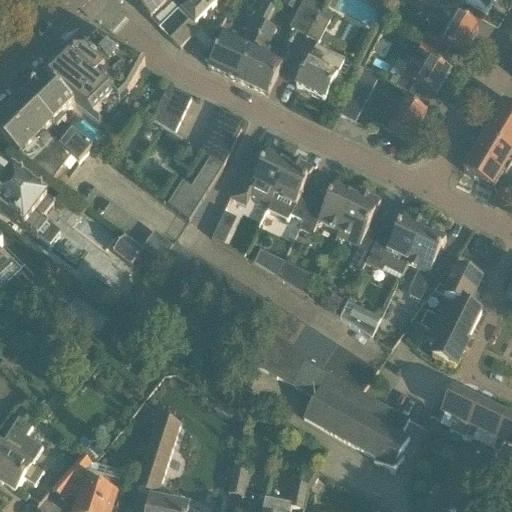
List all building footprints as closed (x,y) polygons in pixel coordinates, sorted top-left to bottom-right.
[(129,0),(151,22),(170,2),(181,13),(188,6),(181,0),(129,0)] [(181,0),(188,6),(181,13),(191,22),(195,27),(202,20),(221,0),(181,0)] [(238,83),(264,26),(262,25),(271,8),(256,0),(250,12),(255,15),(252,20),(248,18),(242,30),(249,33),(243,46),(223,36),(208,69),(238,83)] [(283,0),(281,5),(292,10),(296,0),(283,0)] [(333,0),(331,8),(364,18),(369,0),(333,0)] [(412,0),(428,9),(433,0),(412,0)] [(462,0),(466,2),(465,3),(486,16),(495,0),(462,0)] [(315,18),(317,17),(321,10),(305,1),(290,30),(306,38),(315,18)] [(315,18),(306,38),(318,45),(329,24),(317,17),(315,18)] [(434,23),(431,28),(425,37),(461,59),(478,30),(458,18),(449,32),(434,23)] [(180,51),(193,39),(200,32),(195,27),(191,22),(185,28),(171,42),(180,51)] [(264,26),(238,83),(268,98),(283,64),(263,55),(274,30),(264,26)] [(213,45),(200,32),(193,39),(208,55),(213,45)] [(305,40),(306,40),(293,69),(303,74),(296,90),(325,103),(327,98),(345,106),(366,64),(347,55),(344,61),(317,48),(318,45),(306,38),(305,40)] [(128,100),(145,68),(124,57),(125,56),(124,55),(123,56),(102,45),(103,44),(102,43),(101,44),(97,42),(86,53),(85,53),(85,56),(73,55),(73,64),(62,64),(60,67),(59,66),(58,67),(47,78),(46,78),(45,79),(46,79),(44,81),(74,107),(94,121),(120,96),(128,100)] [(412,98),(417,89),(436,100),(451,75),(429,62),(421,76),(406,67),(394,88),(412,98)] [(364,70),(349,97),(365,106),(379,79),(364,70)] [(28,97),(62,125),(66,121),(63,118),(74,107),(44,81),(28,97)] [(192,101),(168,89),(161,102),(186,114),(192,101)] [(28,97),(12,112),(71,158),(79,165),(92,150),(62,125),(28,97)] [(180,126),(183,119),(186,114),(161,102),(155,115),(180,126)] [(401,102),(389,121),(375,113),(369,122),(409,146),(427,117),(401,102)] [(511,110),(504,106),(484,140),(511,156),(511,110)] [(52,183),(71,158),(12,112),(0,124),(0,143),(21,159),(49,181),(52,183)] [(215,124),(239,136),(245,125),(221,113),(215,124)] [(155,115),(151,125),(173,139),(180,126),(155,115)] [(210,134),(234,146),(239,136),(215,124),(210,134)] [(229,157),(234,146),(210,134),(205,145),(229,157)] [(511,156),(484,140),(463,174),(492,191),(511,157),(511,156)] [(200,156),(209,161),(223,170),(229,157),(205,145),(200,156)] [(250,163),(249,163),(231,200),(246,208),(251,197),(270,207),(275,197),(274,197),(289,167),(288,166),(267,156),(260,170),(249,165),(250,163)] [(223,170),(209,161),(191,189),(183,183),(168,207),(189,222),(223,170)] [(274,197),(275,197),(296,207),(291,217),(303,223),(318,193),(317,192),(314,197),(303,192),(313,172),(291,162),(288,166),(289,167),(274,197)] [(0,211),(48,248),(59,234),(42,220),(54,205),(11,172),(0,186),(0,211)] [(357,199),(356,199),(335,189),(324,212),(312,207),(319,193),(318,193),(303,223),(299,232),(312,238),(318,225),(339,235),(357,199)] [(500,190),(496,198),(508,204),(511,196),(500,190)] [(339,235),(336,240),(359,250),(358,252),(370,258),(386,226),(384,225),(382,230),(371,225),(381,205),(358,194),(356,199),(357,199),(339,235)] [(504,211),(508,204),(496,198),(492,206),(504,211)] [(384,231),(387,226),(386,226),(370,258),(365,268),(382,276),(388,262),(406,271),(407,269),(425,232),(427,228),(405,217),(395,237),(384,231)] [(240,253),(247,238),(232,231),(225,246),(240,253)] [(407,269),(418,274),(408,295),(409,299),(425,307),(434,294),(439,287),(448,273),(449,273),(435,266),(446,242),(425,232),(407,269)] [(144,254),(124,238),(112,252),(132,268),(144,254)] [(0,292),(0,293),(2,292),(0,289),(0,273),(11,263),(12,262),(0,250),(0,248),(3,246),(0,243),(0,292)] [(162,266),(161,267),(182,280),(196,258),(175,245),(173,248),(162,266)] [(196,258),(182,280),(192,286),(206,265),(196,258)] [(15,259),(12,262),(11,263),(19,272),(20,274),(25,269),(15,259)] [(273,260),(266,273),(276,279),(283,265),(273,260)] [(206,265),(192,286),(202,293),(216,271),(206,265)] [(307,299),(311,291),(316,280),(283,265),(276,279),(307,299)] [(216,271),(202,293),(213,300),(226,278),(216,271)] [(469,305),(471,300),(480,282),(469,276),(458,271),(448,292),(445,299),(459,306),(466,309),(481,316),(481,315),(467,308),(469,305)] [(111,293),(92,278),(81,292),(100,307),(111,293)] [(226,278),(213,300),(222,306),(236,284),(226,278)] [(236,284),(222,306),(233,312),(246,290),(236,284)] [(434,294),(445,299),(448,292),(439,287),(434,294)] [(246,290),(233,312),(243,319),(256,297),(246,290)] [(256,297),(243,319),(253,325),(266,303),(256,297)] [(472,333),(481,316),(466,309),(459,306),(445,299),(458,306),(453,317),(441,311),(437,319),(433,326),(468,343),(470,338),(472,333)] [(266,303),(253,325),(263,331),(276,310),(266,303)] [(276,310),(263,331),(273,338),(287,316),(276,310)] [(423,321),(433,326),(437,319),(427,314),(423,321)] [(287,316),(273,338),(278,341),(283,344),(297,323),(287,316)] [(430,333),(433,326),(423,321),(420,328),(430,333)] [(297,323),(283,344),(293,351),(307,329),(297,323)] [(466,347),(468,343),(433,326),(430,333),(426,340),(439,346),(432,359),(443,365),(454,370),(463,352),(466,347)] [(307,329),(293,351),(303,357),(317,336),(307,329)] [(317,336),(303,357),(307,360),(305,365),(311,368),(327,342),(317,336)] [(402,435),(408,422),(363,397),(352,391),(342,385),(332,380),(322,374),(311,368),(305,365),(307,360),(303,357),(293,351),(283,344),(278,341),(261,368),(292,388),(314,400),(304,419),(392,469),(409,439),(402,435)] [(327,342),(311,368),(322,374),(337,349),(327,342)] [(337,349),(322,374),(332,380),(348,355),(337,349)] [(348,355),(332,380),(342,385),(358,361),(348,355)] [(358,361),(342,385),(352,391),(368,368),(358,361)] [(368,368),(352,391),(363,397),(375,378),(378,374),(368,368)] [(466,439),(471,429),(470,428),(481,406),(476,404),(472,402),(453,393),(448,404),(442,415),(455,421),(449,433),(465,441),(466,439)] [(471,429),(477,432),(497,441),(508,419),(490,411),(485,408),(481,406),(470,428),(471,429)] [(175,501),(171,506),(159,504),(181,430),(160,415),(135,492),(151,498),(148,511),(187,511),(188,510),(186,509),(184,503),(175,501)] [(504,445),(511,448),(511,421),(508,419),(497,441),(504,445)] [(433,434),(438,424),(431,420),(426,430),(433,434)] [(18,421),(13,429),(0,449),(0,484),(15,494),(23,482),(35,489),(44,476),(31,468),(42,451),(26,440),(32,430),(18,421)] [(472,442),(477,432),(471,429),(466,439),(472,442)] [(497,441),(492,451),(499,455),(504,445),(497,441)] [(461,461),(436,511),(469,511),(488,475),(489,475),(496,461),(466,445),(459,460),(461,461)] [(74,511),(111,511),(116,496),(119,484),(90,475),(92,467),(82,458),(65,477),(51,492),(63,502),(68,495),(79,498),(74,511)] [(290,511),(291,510),(299,511),(302,511),(308,487),(315,474),(308,470),(299,485),(293,484),(288,505),(266,500),(263,511),(290,511)] [(244,501),(249,475),(234,473),(230,498),(244,501)]
